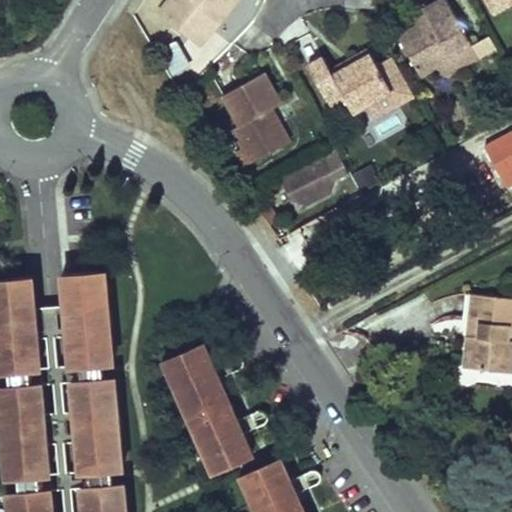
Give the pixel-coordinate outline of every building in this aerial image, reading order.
[(236,0),(183,0),(182,2),(178,0),(168,0),(159,12),(192,39),(204,23),(213,30),(221,19),(236,0)] [(399,37),(420,75),(436,66),(452,57),(448,50),(468,39),(469,38),(446,0),(442,0),(424,10),(427,15),(433,26),(422,32),(419,26),(418,27),(399,37)] [(511,0),(487,0),(494,12),(511,1),(511,0)] [(433,26),(427,15),(415,22),(418,27),(419,26),(422,32),(433,26)] [(192,39),(200,45),(213,30),(204,23),(192,39)] [(479,57),(468,39),(448,50),(452,57),(436,66),(446,75),(479,57)] [(324,56),(309,65),(327,97),(341,90),(348,102),(353,111),(368,102),(375,99),(392,89),(399,102),(414,94),(393,56),(378,64),(369,49),(352,59),(354,63),(334,74),(332,70),(324,56)] [(334,74),(354,63),(352,59),(332,70),(334,74)] [(282,103),(264,72),(223,95),(240,125),(233,129),(243,147),(244,149),(247,147),(255,161),(291,140),(279,120),(275,122),(268,110),(272,108),(282,103)] [(399,102),(392,89),(375,99),(368,102),(376,116),(400,103),(399,102)] [(334,110),(348,102),(341,90),(327,97),(334,110)] [(275,122),(279,120),(272,108),(268,110),(275,122)] [(511,131),(485,146),(503,180),(511,174),(511,131)] [(245,166),(255,161),(247,147),(244,149),(243,147),(237,151),(245,166)] [(335,179),(323,156),(282,177),(293,200),(307,204),(330,192),(335,179)] [(511,182),(511,174),(503,180),(506,186),(511,182)] [(106,270),(99,271),(107,361),(114,361),(106,270)] [(107,361),(99,271),(71,273),(79,364),(82,364),(102,362),(107,361)] [(71,365),(79,364),(71,273),(63,274),(71,365)] [(44,511),(43,489),(40,489),(39,474),(41,474),(33,383),(31,383),(29,368),(32,368),(24,277),(0,279),(0,331),(4,371),(9,370),(10,385),(5,386),(13,476),(18,476),(19,491),(14,492),(16,511),(44,511)] [(32,368),(40,367),(32,277),(24,277),(32,368)] [(511,297),(472,293),(469,321),(480,322),(479,335),(473,335),(470,367),(511,371),(511,297)] [(480,322),(469,321),(465,366),(470,367),(473,335),(479,335),(480,322)] [(212,365),(203,343),(170,358),(219,469),(252,454),(243,433),(252,429),(246,415),(237,419),(219,378),(228,374),(222,361),(213,364),(212,365)] [(170,358),(164,361),(213,471),(219,469),(170,358)] [(83,379),(104,377),(102,362),(82,364),(83,379)] [(115,376),(109,377),(117,467),(123,467),(115,376)] [(117,467),(109,377),(104,377),(83,379),(80,379),(88,470),(91,469),(112,468),(117,467)] [(80,379),(72,380),(80,470),(88,470),(80,379)] [(41,474),(50,473),(42,382),(33,383),(41,474)] [(5,386),(0,386),(0,403),(7,477),(13,476),(5,386)] [(403,401),(404,406),(407,408),(410,409),(414,407),(416,403),(416,399),(413,396),(409,395),(404,398),(403,401)] [(290,480),(280,458),(247,473),(264,511),(303,511),(296,493),(305,489),(299,475),(290,479),(290,480)] [(92,485),(113,483),(112,468),(91,469),(92,485)] [(257,511),(264,511),(247,473),(241,476),(257,511)] [(90,485),(92,511),(120,511),(118,482),(113,483),(92,485),(90,485)] [(118,482),(120,511),(127,511),(125,482),(118,482)] [(92,511),(90,485),(81,486),(83,511),(92,511)] [(53,511),(51,488),(43,489),(44,511),(53,511)] [(16,511),(14,492),(8,492),(9,511),(16,511)]
